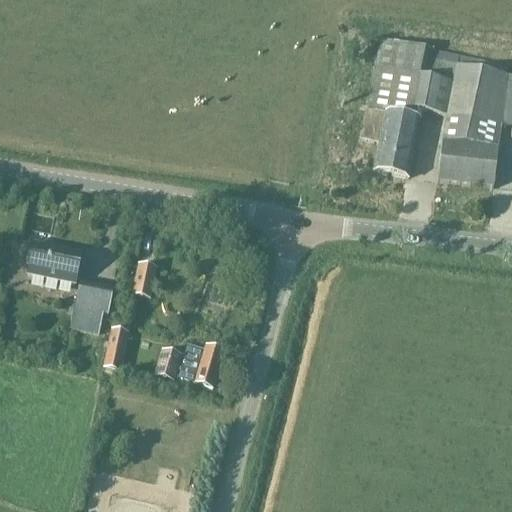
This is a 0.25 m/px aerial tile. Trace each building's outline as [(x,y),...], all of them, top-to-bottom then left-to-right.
[(378,42),(378,43),(363,114),(367,115),(361,144),(377,147),(372,175),(408,182),(418,125),(414,124),(416,114),(443,119),(440,143),(435,184),(491,191),(499,126),(511,128),(511,123),(511,78),(505,77),(506,72),(500,70),(500,66),(458,57),(378,42)] [(33,245),(26,276),(73,286),(80,255),(64,252),(63,253),(53,250),(53,249),(33,245)] [(156,270),(146,268),(137,266),(130,298),(150,301),(156,270)] [(113,290),(78,282),(69,332),(97,338),(101,318),(107,319),(113,290)] [(109,332),(101,370),(119,374),(127,335),(109,332)] [(212,392),(224,354),(186,343),(181,358),(160,352),(152,379),(172,385),(174,380),(191,385),(185,404),(211,412),(215,398),(212,392)]
